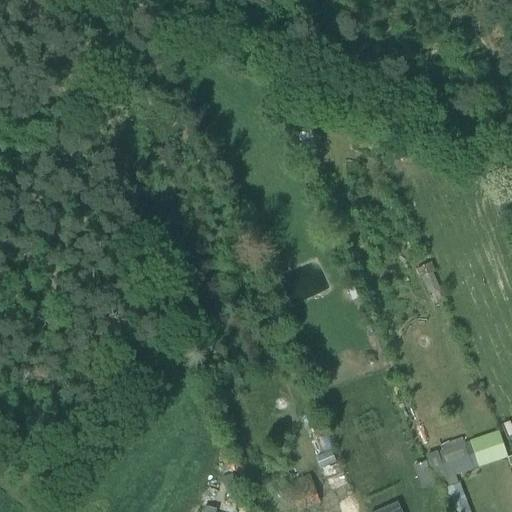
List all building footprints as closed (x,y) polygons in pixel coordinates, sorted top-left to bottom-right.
[(431,265),(415,272),(419,281),(422,280),(428,296),(440,291),(433,275),(435,274),(431,265)] [(281,440),(275,442),(278,451),(285,449),(281,440)] [(428,459),(438,483),(473,471),(464,445),(428,459)] [(331,452),(316,459),(321,471),(336,465),(331,452)] [(358,511),(340,467),(322,475),(331,497),(335,495),(342,511),(358,511)] [(431,474),(417,480),(421,491),(436,486),(431,474)] [(232,476),(221,480),(226,495),(237,491),(232,476)] [(323,511),(310,477),(287,486),(289,491),(279,495),(286,511),(323,511)]
